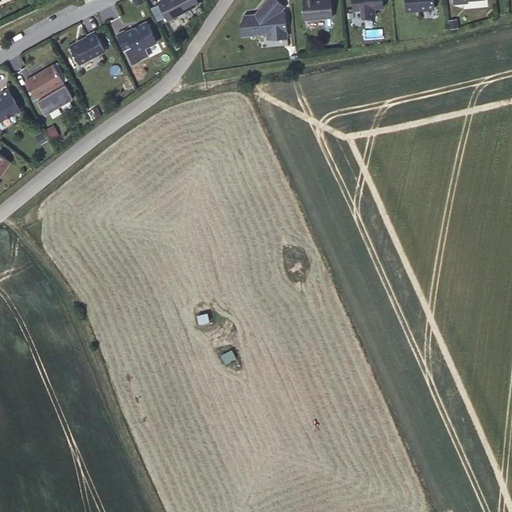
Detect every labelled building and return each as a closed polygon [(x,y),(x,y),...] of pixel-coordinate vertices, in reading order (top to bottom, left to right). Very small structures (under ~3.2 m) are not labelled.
[(201,2),(199,0),(159,0),(160,0),(169,18),(201,2)] [(241,22),(242,35),(267,33),(268,39),(288,37),(284,10),(279,10),(283,5),(277,0),(269,0),(261,8),(263,11),(261,14),(244,15),(241,22)] [(306,0),(307,14),(335,12),(333,0),(306,0)] [(355,0),(356,5),(364,4),(365,12),(378,11),(377,3),(386,2),(385,0),(355,0)] [(127,29),(119,33),(127,49),(134,45),(137,51),(159,40),(158,39),(154,31),(149,20),(127,31),(127,29)] [(96,30),(89,34),(89,35),(71,44),(81,63),(107,50),(96,30)] [(66,81),(56,63),(28,80),(38,97),(66,81)] [(38,98),(49,119),(61,113),(58,107),(73,99),(65,84),(38,98)] [(2,93),(0,93),(0,117),(11,111),(13,112),(21,107),(9,86),(1,90),(2,93)] [(96,107),(91,111),(94,115),(99,112),(96,107)] [(0,177),(12,162),(0,153),(0,177)]
